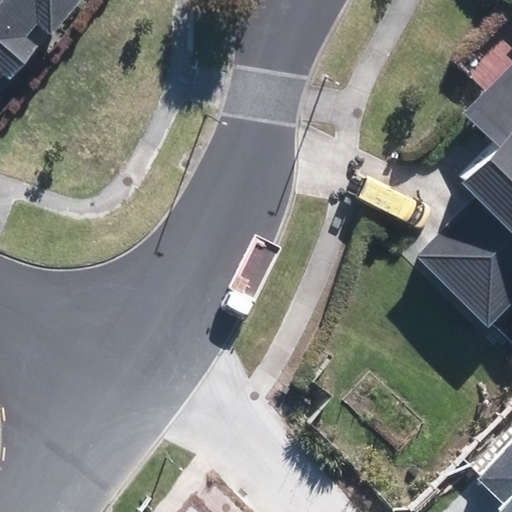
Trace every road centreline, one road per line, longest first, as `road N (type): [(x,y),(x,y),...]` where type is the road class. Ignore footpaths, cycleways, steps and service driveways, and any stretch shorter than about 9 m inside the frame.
road 1 (residential): [(122,370),(207,249),(297,0)]
road 2 (residential): [(122,370),(305,511)]
road 3 (residential): [(35,511),(122,370)]
road 4 (residential): [(122,370),(0,288)]
